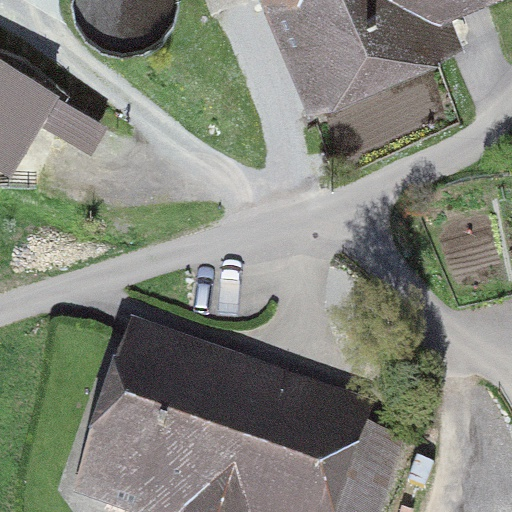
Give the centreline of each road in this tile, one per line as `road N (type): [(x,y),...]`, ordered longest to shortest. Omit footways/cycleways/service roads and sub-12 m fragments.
road 1 (track): [(511,399),(324,227),(186,168),(0,26)]
road 2 (residential): [(511,116),(324,227),(0,329)]
